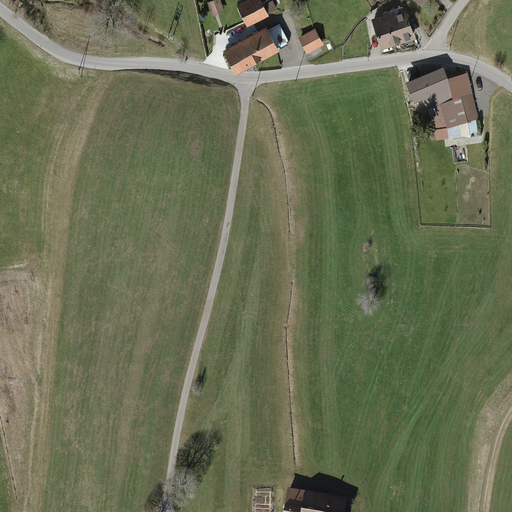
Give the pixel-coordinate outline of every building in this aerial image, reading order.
[(217,0),(208,3),(214,17),(225,13),(220,0),(217,0)] [(261,0),(249,0),(238,5),(248,27),(270,17),(269,14),(277,10),(272,0),(270,0),(263,3),(261,0)] [(404,9),(393,13),(402,41),(413,37),(404,9)] [(393,13),(384,16),(393,43),(402,41),(393,13)] [(374,19),(383,46),(393,43),(384,16),(374,19)] [(267,27),(243,39),(254,62),(289,44),(280,27),(270,32),(267,27)] [(316,31),(300,38),(307,54),(323,46),(316,31)] [(243,39),(226,48),(238,70),(254,62),(243,39)] [(467,75),(448,80),(442,68),(408,81),(416,100),(423,97),(427,107),(449,99),(450,103),(437,107),(439,114),(431,117),(435,129),(477,117),(467,75)] [(346,511),(348,502),(291,494),(287,511),(346,511)]
